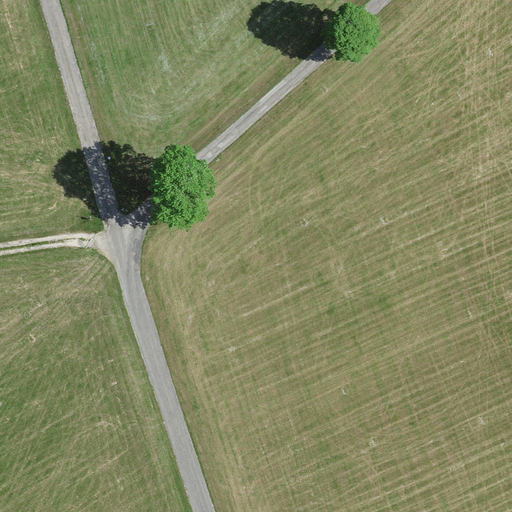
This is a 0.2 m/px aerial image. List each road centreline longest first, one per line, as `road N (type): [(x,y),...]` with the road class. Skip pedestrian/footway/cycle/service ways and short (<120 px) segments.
road 1 (unclassified): [(122,239),(377,0)]
road 2 (unclassified): [(208,511),(122,239)]
road 3 (unclassified): [(122,239),(53,0)]
road 4 (track): [(0,244),(122,239)]
